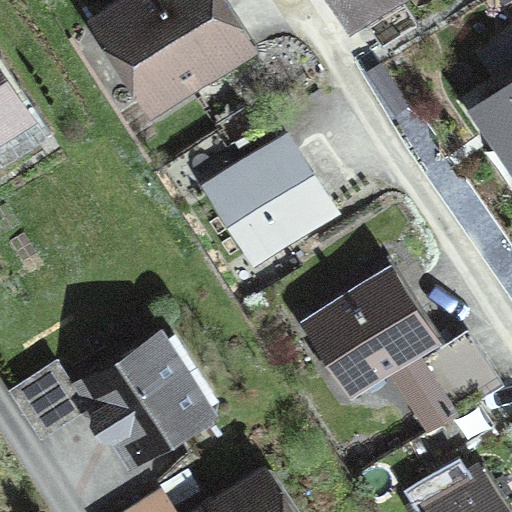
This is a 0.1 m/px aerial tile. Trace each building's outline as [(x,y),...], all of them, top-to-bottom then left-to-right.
[(192,60),(198,68),(240,41),(213,0),(142,0),(107,23),(148,88),(192,60)] [(0,80),(0,127),(21,113),(0,80)] [(511,153),(511,86),(481,108),(511,153)] [(259,245),(318,206),(264,122),(215,154),(230,179),(221,185),(259,245)] [(319,293),(390,252),(373,222),(302,263),(319,293)] [(352,387),(355,385),(351,379),(385,358),(429,425),(454,410),(413,347),(429,337),(386,269),(308,320),(352,387)] [(98,407),(95,419),(102,430),(114,432),(120,429),(134,450),(201,406),(157,339),(90,382),(103,403),(98,407)] [(40,434),(86,404),(56,358),(10,388),(40,434)] [(495,422),(478,397),(420,435),(436,460),(495,422)] [(423,511),(495,511),(460,455),(408,488),(423,511)] [(278,511),(259,482),(220,507),(211,493),(181,511),(176,511),(160,486),(119,511),(278,511)]
